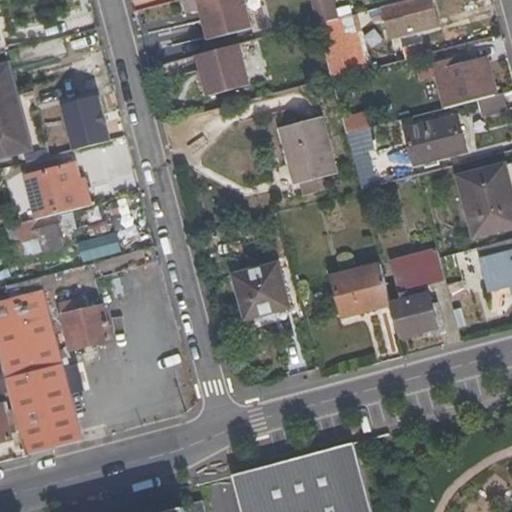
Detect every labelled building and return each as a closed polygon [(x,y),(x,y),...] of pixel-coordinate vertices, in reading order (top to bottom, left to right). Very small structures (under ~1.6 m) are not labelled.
[(251,29),(243,0),(197,0),(208,41),(251,29)] [(310,0),(318,25),(341,17),(336,0),(310,0)] [(389,37),(435,25),(430,0),(404,0),(381,6),(389,37)] [(352,75),(356,74),(341,17),(318,25),(332,82),(352,75)] [(249,87),(239,45),(197,56),(207,97),(249,87)] [(486,59),(484,50),(451,58),(454,67),(486,59)] [(420,74),(432,70),(443,109),(477,100),(496,95),(486,59),(454,67),(451,58),(421,65),(417,69),(417,73),(420,74)] [(0,67),(0,155),(23,149),(11,102),(17,100),(7,66),(0,67)] [(346,135),(367,129),(352,75),(332,82),(346,135)] [(75,148),(114,138),(101,90),(62,100),(75,148)] [(480,117),(506,110),(502,94),(496,95),(477,100),(480,117)] [(241,116),(237,105),(184,118),(187,131),(241,116)] [(415,162),(464,150),(455,117),(406,129),(415,162)] [(280,131),(295,182),(301,180),(322,175),(336,170),(323,119),(280,131)] [(359,137),(369,134),(367,129),(346,135),(361,190),(377,185),(368,155),(365,156),(359,137)] [(511,162),(503,166),(511,200),(511,162)] [(74,163),(25,177),(36,220),(58,214),(90,205),(83,180),(80,181),(74,163)] [(511,224),(511,200),(503,166),(461,177),(474,235),(511,224)] [(303,194),(325,189),(322,175),(301,180),(303,194)] [(60,235),(63,234),(58,214),(36,220),(7,228),(10,243),(20,241),(21,243),(40,238),(42,248),(62,243),(60,235)] [(511,293),(511,239),(477,248),(489,292),(509,287),(511,293)] [(390,302),(391,304),(400,338),(423,332),(424,338),(447,333),(440,307),(433,308),(429,292),(420,294),(418,289),(444,281),(439,258),(437,249),(391,261),(401,299),(390,302)] [(62,271),(67,288),(101,280),(95,261),(62,271)] [(246,318),(289,307),(277,263),(234,275),(246,318)] [(334,277),(344,316),(391,304),(390,302),(380,264),(334,277)] [(14,412),(26,457),(84,441),(41,277),(5,287),(8,299),(0,300),(0,357),(1,362),(8,394),(11,401),(14,412)] [(101,306),(87,308),(84,297),(60,302),(62,314),(60,314),(68,349),(111,340),(101,306)] [(0,362),(0,396),(8,394),(1,362),(0,362)] [(9,421),(7,414),(14,412),(11,401),(0,403),(0,441),(13,438),(11,431),(15,431),(13,421),(9,421)] [(242,511),(373,511),(356,444),(232,476),(242,511)] [(189,511),(187,511),(186,508),(172,511),(205,511),(203,502),(192,506),(193,511),(189,511)]
